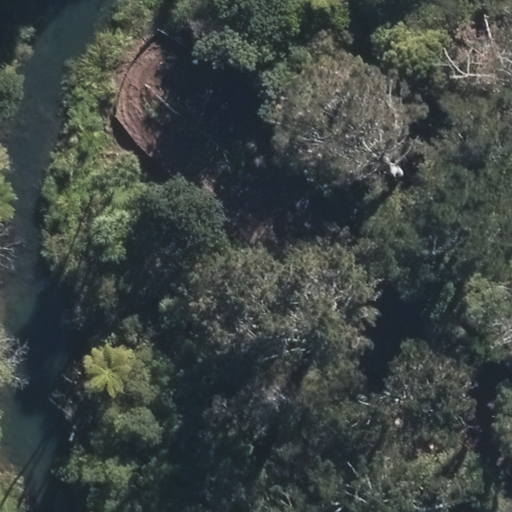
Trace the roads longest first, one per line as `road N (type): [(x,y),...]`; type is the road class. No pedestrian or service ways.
road 1 (motorway): [(249,511),(182,0)]
road 2 (motorway): [(417,0),(478,511)]
